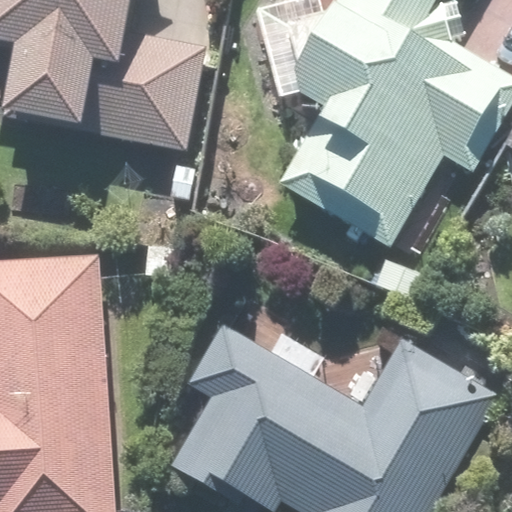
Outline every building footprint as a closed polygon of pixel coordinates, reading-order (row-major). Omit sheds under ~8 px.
[(130,48),(137,0),(0,0),(0,125),(3,126),(1,138),(188,164),(203,57),(130,48)] [(454,10),(451,11),(457,0),(339,0),(323,30),(315,1),(252,17),(275,107),(287,104),(318,122),(305,144),(298,140),(291,152),(298,156),(276,193),(347,233),(345,237),(358,244),(360,241),(387,257),(441,164),(470,182),(511,109),(511,86),(447,49),(462,46),(454,10)] [(0,511),(111,511),(97,265),(0,270),(0,511)] [(435,511),(493,407),(393,352),(360,413),(314,388),(326,366),(277,339),(268,355),(219,328),(184,391),(199,400),(159,474),(203,498),(206,491),(244,511),(435,511)] [(511,511),(511,488),(499,511),(511,511)]
